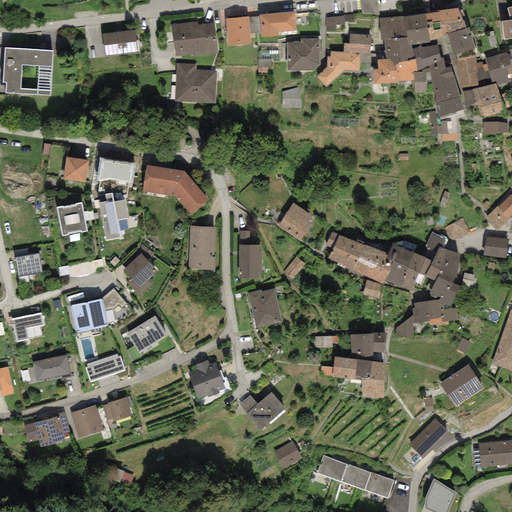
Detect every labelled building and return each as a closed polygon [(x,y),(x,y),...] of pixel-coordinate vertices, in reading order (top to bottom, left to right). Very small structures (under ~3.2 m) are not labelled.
[(377,0),(360,0),(362,13),(379,15),(377,0)] [(511,6),(507,8),(510,21),(501,21),(504,40),(511,38),(511,6)] [(458,8),(442,10),(447,34),(466,28),(464,21),(463,21),(458,8)] [(444,35),(447,34),(442,10),(437,11),(437,12),(433,13),(425,14),(430,41),(440,39),(445,37),(444,35)] [(294,11),(259,15),(260,16),(261,33),(261,38),(279,36),(279,32),(296,31),(294,11)] [(344,16),(326,18),(326,31),(336,30),(336,25),(344,25),(344,22),(353,21),(352,14),(344,15),(344,16)] [(425,14),(403,17),(407,38),(408,46),(412,46),(413,49),(421,46),(430,46),(430,41),(425,14)] [(261,33),(260,16),(248,17),(250,34),(261,33)] [(248,17),(225,19),(228,46),(251,44),(250,34),(248,17)] [(382,41),(384,40),(407,38),(403,17),(379,19),(382,41)] [(218,53),(214,23),(198,26),(198,22),(172,26),(176,56),(192,54),(193,56),(218,53)] [(469,28),(466,28),(447,34),(453,56),(456,55),(456,60),(475,56),(476,55),(475,49),(469,28)] [(135,31),(102,34),(105,56),(137,53),(135,31)] [(371,35),(349,34),(349,44),(344,43),(343,52),(359,53),(370,54),(371,35)] [(407,38),(384,40),(386,59),(397,66),(399,62),(414,59),(413,49),(412,46),(408,46),(407,38)] [(320,65),(319,39),(301,39),(301,43),(287,43),(287,71),(313,71),(320,65)] [(421,46),(413,49),(414,59),(420,57),(421,60),(439,53),(437,45),(430,46),(421,46)] [(2,83),(6,83),(5,93),(50,96),(53,51),(4,48),(2,83)] [(359,71),(359,53),(343,52),(331,51),(330,57),(327,57),(327,66),(317,77),(325,87),(343,70),(359,71)] [(484,59),(486,64),(490,78),(492,85),(496,84),(497,86),(510,82),(507,75),(506,69),(510,68),(509,65),(511,64),(511,59),(510,53),(507,54),(506,52),(484,59)] [(441,61),(440,58),(439,53),(421,60),(420,57),(414,59),(417,72),(429,66),(441,61)] [(475,56),(456,60),(462,89),(479,85),(478,81),(490,78),(486,64),(483,65),(482,62),(476,64),(475,56)] [(441,61),(429,66),(429,69),(431,81),(436,103),(460,97),(450,67),(445,68),(443,58),(440,58),(441,61)] [(386,59),(376,60),(377,69),(373,70),(373,84),(398,84),(398,81),(414,81),(414,73),(417,72),(414,59),(399,62),(397,66),(386,59)] [(214,103),(216,71),(196,70),(196,64),(176,63),(174,101),(214,103)] [(431,81),(429,69),(422,70),(422,72),(414,73),(414,81),(414,93),(426,92),(426,82),(431,81)] [(492,85),(463,92),(466,107),(476,104),(481,118),(505,111),(497,86),(496,84),(492,85)] [(291,85),(273,94),(273,107),(291,107),(291,85)] [(436,103),(438,117),(463,110),(460,97),(436,103)] [(435,111),(429,112),(431,135),(441,134),(448,134),(446,121),(440,122),(441,126),(436,126),(435,111)] [(478,122),(478,136),(502,135),(501,121),(478,122)] [(456,133),(448,134),(441,134),(442,141),(456,140),(456,133)] [(88,161),(66,157),(63,180),(85,183),(88,161)] [(104,158),(99,157),(96,182),(99,182),(109,180),(133,183),(135,164),(104,160),(104,158)] [(184,171),(147,166),(142,192),(171,196),(172,193),(191,215),(209,201),(184,171)] [(106,202),(99,203),(105,240),(120,238),(117,221),(128,219),(125,200),(114,202),(112,193),(105,194),(106,202)] [(511,214),(511,195),(511,194),(497,207),(497,206),(485,218),(497,231),(508,220),(507,219),(511,214)] [(81,203),(55,208),(61,236),(87,231),(81,203)] [(315,218),(292,203),(277,226),(300,241),(315,218)] [(462,218),(444,228),(452,243),(470,233),(462,218)] [(188,270),(214,271),(216,227),(190,226),(188,270)] [(240,231),(240,245),(249,245),(249,231),(240,231)] [(352,271),(364,246),(332,231),(325,246),(332,249),(327,259),(352,271)] [(446,239),(431,233),(425,246),(437,252),(439,247),(441,248),(446,239)] [(483,255),(506,258),(508,239),(485,237),(483,255)] [(364,246),(352,271),(383,284),(384,281),(392,262),(386,259),(388,254),(364,243),(364,246)] [(392,244),(388,254),(386,259),(392,262),(384,281),(399,286),(414,253),(392,244)] [(258,251),(258,245),(249,245),(240,245),(238,245),(238,268),(239,268),(239,279),(259,279),(259,274),(261,274),(261,251),(258,251)] [(456,286),(459,254),(441,248),(439,247),(437,252),(432,261),(425,277),(433,281),(435,277),(456,286)] [(38,253),(15,258),(19,276),(42,272),(38,253)] [(141,253),(123,270),(131,279),(127,283),(139,296),(154,283),(150,279),(158,272),(141,253)] [(432,261),(414,253),(399,286),(410,291),(418,274),(425,277),(432,261)] [(293,281),(307,266),(299,259),(285,274),(293,281)] [(432,285),(428,293),(438,297),(436,301),(444,304),(451,307),(459,287),(457,287),(445,281),(435,277),(433,281),(432,285)] [(366,281),(362,294),(378,299),(382,285),(366,281)] [(134,312),(113,288),(101,299),(106,322),(115,321),(124,313),(128,318),(134,312)] [(282,322),(274,289),(262,292),(262,290),(247,293),(256,328),(282,322)] [(71,306),(77,333),(107,326),(106,322),(101,299),(71,306)] [(436,301),(426,302),(429,321),(430,326),(442,324),(442,321),(441,310),(444,310),(444,304),(436,301)] [(429,321),(426,302),(414,303),(414,308),(412,308),(413,315),(414,323),(429,321)] [(456,319),(455,309),(444,310),(441,310),(442,321),(456,319)] [(511,310),(510,310),(490,365),(511,372),(511,369),(511,310)] [(43,325),(41,313),(9,320),(10,325),(13,325),(16,342),(28,339),(26,329),(43,325)] [(414,323),(413,315),(395,328),(396,338),(414,337),(414,323)] [(167,336),(155,316),(126,333),(138,353),(167,336)] [(386,332),(372,333),(372,334),(372,352),(384,353),(386,332)] [(372,352),(372,334),(350,335),(352,359),(357,360),(367,361),(373,356),(372,352)] [(339,337),(311,337),(311,348),(339,348),(339,337)] [(85,368),(90,382),(125,370),(120,356),(118,357),(117,354),(86,364),(87,367),(85,368)] [(66,355),(32,362),(36,381),(70,374),(66,355)] [(352,359),(334,357),(333,368),(332,376),(331,378),(354,379),(357,360),(352,359)] [(207,360),(195,365),(197,370),(188,373),(198,400),(207,396),(208,398),(219,393),(219,391),(225,389),(215,362),(209,364),(207,360)] [(367,361),(357,360),(354,379),(361,380),(361,398),(383,398),(384,363),(367,361)] [(468,365),(439,385),(455,408),(484,388),(468,365)] [(332,376),(333,368),(321,366),(320,375),(332,376)] [(13,394),(7,367),(0,369),(0,392),(1,397),(13,394)] [(271,392),(257,404),(247,413),(245,415),(259,431),(285,409),(271,392)] [(257,404),(250,396),(239,405),(247,413),(257,404)] [(107,403),(107,404),(113,422),(115,421),(132,416),(129,408),(126,397),(107,403)] [(117,426),(115,421),(113,422),(107,404),(102,406),(110,429),(117,426)] [(95,405),(70,413),(78,438),(103,430),(95,405)] [(59,416),(24,426),(28,442),(38,440),(40,447),(65,440),(64,438),(68,437),(67,434),(70,433),(64,412),(58,414),(59,416)] [(448,433),(434,419),(408,444),(422,459),(448,433)] [(511,439),(478,444),(479,451),(474,451),(475,465),(481,464),(481,467),(511,463),(511,439)] [(293,442),(273,452),(282,469),(302,458),(293,442)] [(347,465),(323,456),(316,473),(340,483),(347,465)] [(369,473),(347,465),(340,483),(363,490),(369,473)] [(393,481),(369,473),(363,490),(387,498),(393,481)] [(447,511),(457,493),(433,480),(425,498),(426,508),(433,511),(447,511)]
